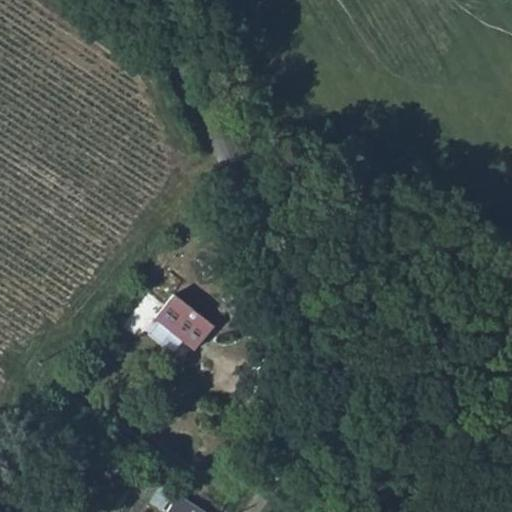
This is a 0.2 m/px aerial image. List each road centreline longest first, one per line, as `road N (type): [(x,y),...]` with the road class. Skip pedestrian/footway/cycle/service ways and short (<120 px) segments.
road 1 (unclassified): [(383,511),(157,0)]
road 2 (track): [(265,511),(333,397)]
